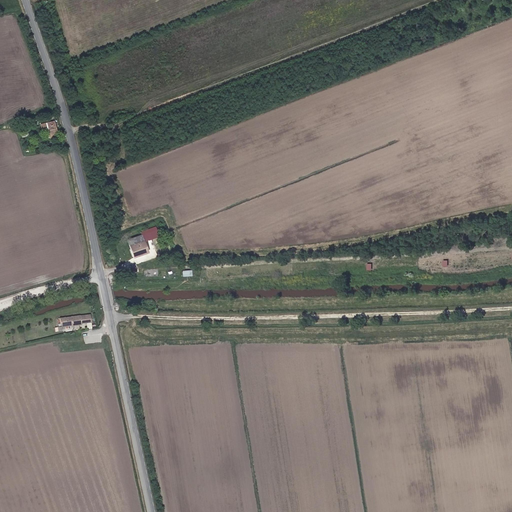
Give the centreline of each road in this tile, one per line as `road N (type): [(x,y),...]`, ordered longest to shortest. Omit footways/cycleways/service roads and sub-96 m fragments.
road 1 (tertiary): [(152,511),(70,130),(25,0)]
road 2 (track): [(70,130),(114,126),(438,0)]
